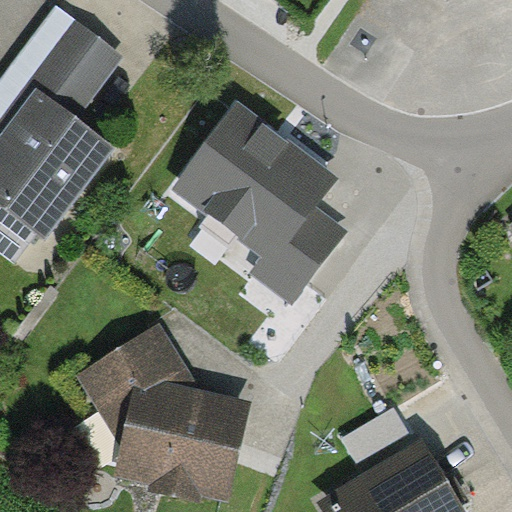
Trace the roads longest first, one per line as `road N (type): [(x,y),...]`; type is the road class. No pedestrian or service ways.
road 1 (residential): [(472,146),(419,144),(368,128),(177,0)]
road 2 (residential): [(472,146),(445,234),(442,305),(511,435)]
